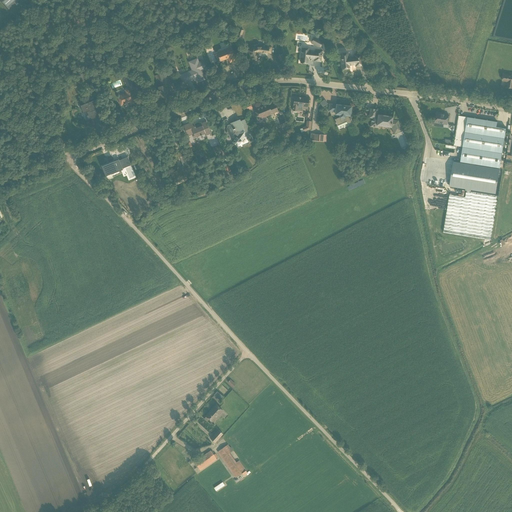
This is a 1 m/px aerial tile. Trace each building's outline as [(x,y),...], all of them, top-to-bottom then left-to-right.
[(1,0),(10,10),(22,0),(1,0)] [(255,45),(245,49),(250,63),(258,59),(256,54),(269,56),(271,46),(255,45)] [(231,47),(211,55),(215,64),(236,58),(231,47)] [(300,49),(299,63),(306,63),(307,59),(315,60),(316,52),(307,52),(307,49),(300,49)] [(361,55),(341,55),(341,70),(347,70),(347,64),(361,64),(361,55)] [(190,71),(177,77),(182,85),(202,77),(201,73),(205,71),(200,62),(196,62),(195,59),(186,62),(190,71)] [(153,87),(156,100),(169,95),(167,87),(171,84),(165,72),(152,77),(157,86),(153,87)] [(511,76),(500,75),(500,83),(505,84),(505,89),(511,90),(511,76)] [(123,94),(113,97),(121,107),(132,104),(128,93),(130,89),(128,87),(122,90),(123,94)] [(307,98),(292,96),(291,106),(306,108),(307,98)] [(251,106),(256,117),(276,108),(273,101),(267,104),(265,100),(251,106)] [(84,111),(80,111),(86,122),(97,118),(97,110),(92,108),(91,102),(82,105),(84,111)] [(353,106),(328,104),(328,116),(339,117),(342,126),(352,124),(353,106)] [(399,118),(395,120),(395,111),(380,111),(380,107),(371,107),(371,129),(380,129),(380,124),(392,124),(397,134),(405,131),(399,118)] [(450,115),(436,113),(435,122),(448,124),(450,115)] [(243,119),(226,126),(234,145),(252,137),(243,119)] [(467,119),(466,128),(497,132),(498,123),(467,119)] [(188,141),(196,143),(210,138),(203,123),(195,126),(191,121),(179,125),(188,141)] [(461,137),(462,127),(454,126),(453,136),(461,137)] [(324,130),(315,127),(312,138),(321,140),(324,130)] [(461,139),(429,135),(424,175),(427,176),(426,185),(431,186),(429,199),(434,200),(432,215),(433,215),(432,229),(489,237),(502,132),(497,132),(466,128),(462,127),(461,137),(461,139)] [(117,160),(99,166),(103,176),(122,170),(117,160)] [(169,170),(174,184),(193,177),(187,161),(169,170)] [(222,410),(217,405),(207,416),(212,421),(222,410)] [(224,431),(220,427),(212,436),(216,440),(224,431)] [(225,445),(217,452),(237,476),(245,469),(225,445)] [(200,464),(214,455),(211,450),(197,459),(200,464)]
